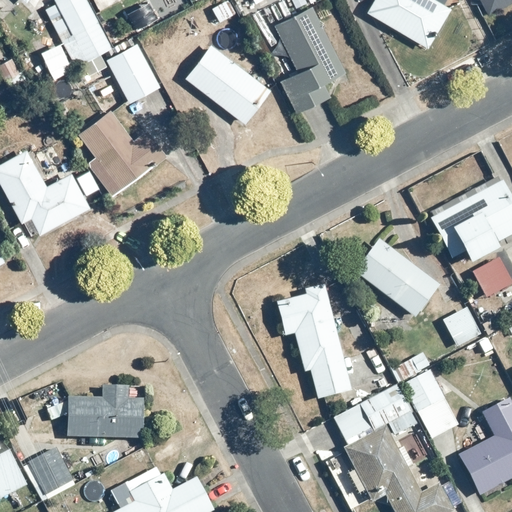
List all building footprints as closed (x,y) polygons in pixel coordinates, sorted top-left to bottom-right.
[(38,54),(52,80),(111,48),(97,22),(84,0),(52,0),(41,7),(60,42),(38,54)] [(121,3),(119,0),(91,0),(98,14),(121,3)] [(226,0),(223,0),(209,7),(217,23),(234,15),(226,0)] [(449,9),(434,0),(372,0),(366,12),(425,47),(449,9)] [(511,0),(478,0),(486,14),(511,0)] [(342,74),(309,6),(272,24),(296,73),(279,81),(295,113),(330,96),(323,83),(342,74)] [(159,87),(136,43),(105,59),(128,103),(159,87)] [(270,90),(210,44),(184,78),(244,123),(270,90)] [(11,58),(0,62),(0,75),(9,96),(24,89),(11,58)] [(130,140),(108,110),(77,133),(94,157),(86,162),(111,196),(165,157),(145,129),(130,140)] [(46,187),(25,150),(0,163),(0,184),(29,239),(88,208),(70,174),(46,187)] [(511,234),(511,202),(502,181),(429,218),(449,257),(462,250),(469,265),(497,251),(494,244),(511,234)] [(437,286),(376,239),(352,271),(413,318),(437,286)] [(350,391),(323,285),(300,291),(300,295),(275,301),(283,334),(291,332),(302,374),(309,372),(316,399),(350,391)] [(479,327),(470,306),(441,319),(450,340),(479,327)] [(428,367),(423,352),(400,360),(405,375),(428,367)] [(457,426),(428,369),(401,383),(429,440),(457,426)] [(415,424),(395,385),(331,418),(347,447),(343,449),(356,475),(354,476),(368,502),(382,494),(391,511),(453,511),(439,485),(421,495),(391,437),(415,424)] [(141,439),(143,387),(98,386),(98,399),(68,398),(67,436),(141,439)] [(466,431),(474,447),(458,455),(479,496),(511,478),(511,403),(509,398),(481,413),(485,421),(466,431)] [(72,482),(55,448),(26,463),(42,496),(72,482)] [(0,454),(0,498),(25,485),(7,450),(0,454)] [(167,492),(154,467),(107,492),(116,510),(112,511),(209,511),(212,511),(195,477),(167,492)]
